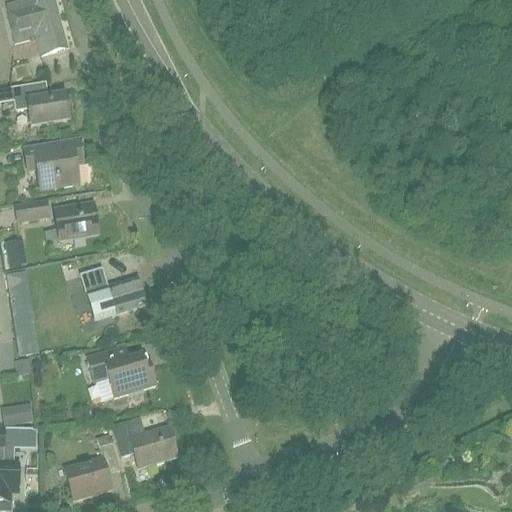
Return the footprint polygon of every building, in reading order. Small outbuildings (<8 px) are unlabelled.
[(51,0),(31,0),(5,7),(10,31),(23,27),(24,31),(39,27),(39,28),(58,23),(51,0)] [(65,51),(58,23),(39,28),(39,27),(24,31),(23,27),(10,31),(14,45),(31,41),(34,40),(39,58),(65,51)] [(29,49),(10,50),(10,68),(30,67),(29,49)] [(37,86),(31,87),(11,90),(14,113),(27,111),(30,128),(31,128),(68,122),(64,96),(39,100),(37,86)] [(74,166),(81,165),(78,142),(31,150),(23,151),(25,166),(31,165),(34,164),(39,193),(78,187),(74,166)] [(48,219),(46,204),(31,206),(14,209),(17,225),(31,222),(48,219)] [(58,243),(97,237),(92,207),(53,213),(58,243)] [(79,287),(80,290),(76,292),(78,300),(82,299),(88,317),(111,309),(113,317),(144,308),(136,282),(102,293),(98,281),(79,287)] [(124,350),(87,360),(93,384),(107,381),(113,401),(155,389),(146,358),(127,363),(124,350)] [(139,420),(116,427),(110,429),(120,460),(125,459),(133,456),(138,472),(176,461),(167,429),(144,436),(139,420)] [(2,467),(2,453),(3,453),(3,429),(0,429),(0,511),(9,511),(9,495),(16,495),(16,467),(2,467)] [(111,447),(108,437),(95,440),(98,450),(97,450),(100,460),(62,471),(72,504),(111,493),(106,477),(119,473),(111,447)]
